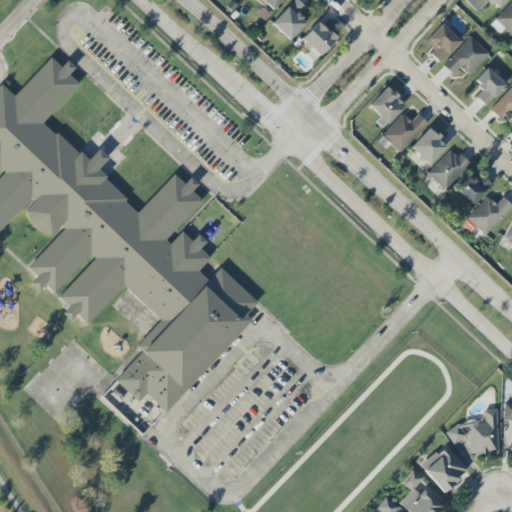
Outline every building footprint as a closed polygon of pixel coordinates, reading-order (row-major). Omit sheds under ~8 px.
[(282,0),(258,0),(271,12),(282,0)] [(289,40),(305,23),(298,16),(305,8),(296,0),(292,0),(271,24),(289,40)] [(475,11),(484,3),(480,0),(466,0),(465,1),(475,11)] [(488,0),(498,9),(505,0),(488,0)] [(499,33),(504,28),(511,35),(511,34),(511,1),(489,24),(499,33)] [(335,39),(316,22),(300,40),(318,57),(335,39)] [(433,50),(430,54),(439,63),(459,41),(440,24),(424,42),(433,50)] [(451,75),(459,68),(467,76),(488,54),(470,37),(442,66),(451,75)] [(2,85),(0,87),(0,170),(4,174),(0,178),(0,231),(32,201),(34,204),(24,215),(47,238),(60,225),(65,230),(27,267),(36,277),(29,283),(38,292),(45,285),(55,295),(91,255),(95,259),(58,299),(67,306),(61,313),(70,321),(76,315),(86,325),(123,286),(160,320),(134,347),(141,353),(115,382),(138,402),(146,396),(165,414),(252,321),(246,316),(258,304),(219,270),(210,281),(199,273),(210,260),(201,249),(207,243),(198,236),(192,243),(182,233),(172,245),(168,241),(205,202),(194,191),(199,185),(193,179),(187,185),(176,175),(139,214),(97,172),(109,160),(99,151),(90,162),(45,123),(82,87),(71,75),(77,70),(68,61),(62,67),(51,57),(15,97),(2,85)] [(475,98),(485,107),(504,86),(486,68),(473,82),(482,90),(475,98)] [(504,115),(511,121),(511,85),(489,110),(499,120),(504,115)] [(368,106),(386,124),(404,104),(385,87),(368,106)] [(398,152),(427,125),(417,115),(409,122),(402,114),(381,134),(398,152)] [(447,145),(428,127),(409,148),(428,165),(447,145)] [(426,175),(444,191),(467,165),(449,149),(426,175)] [(471,205),(490,185),(481,176),(475,182),(467,174),(454,188),(471,205)] [(484,236),(511,207),(502,198),(495,205),(486,197),(465,218),(484,236)] [(511,217),(502,239),(511,243),(511,217)] [(511,420),(511,404),(503,404),(502,421),(511,420)] [(495,410),(482,411),(483,423),(448,426),(449,442),(468,441),(469,456),(498,454),(495,410)] [(419,466),(441,493),(467,472),(445,445),(419,466)] [(409,492),(397,504),(405,511),(437,511),(441,508),(417,486),(422,480),(412,470),(400,483),(409,492)] [(394,511),(397,509),(385,498),(375,508),(378,511),(394,511)]
